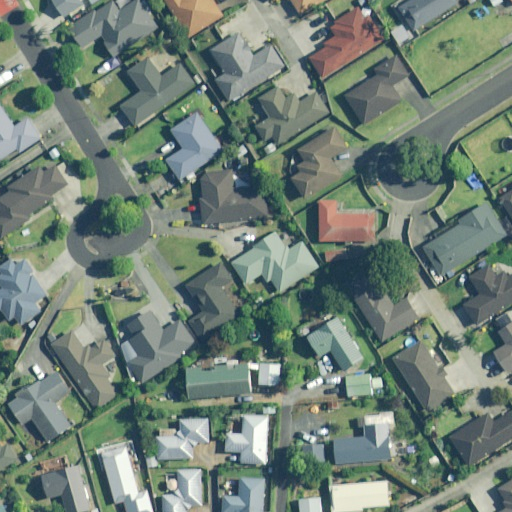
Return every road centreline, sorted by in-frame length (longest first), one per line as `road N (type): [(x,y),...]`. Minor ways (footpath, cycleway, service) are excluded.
road 1 (unknown): [(406,193),(395,225),(407,261),(503,411)]
road 2 (residential): [(2,0),(114,180)]
road 3 (residential): [(433,131),(394,148),(389,169),(391,180),(413,193),(435,162)]
